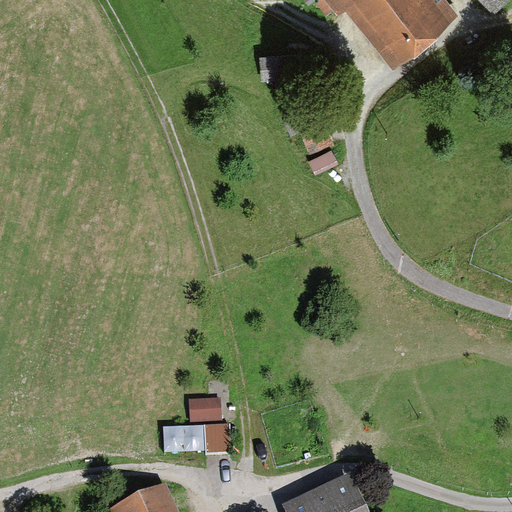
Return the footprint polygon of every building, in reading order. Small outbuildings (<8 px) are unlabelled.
[(388,60),(448,17),(435,0),(327,0),(336,12),(347,4),(388,60)] [(480,0),(491,10),(501,0),(480,0)] [(293,61),(258,62),(259,82),(293,81),(293,61)] [(317,110),(294,119),(307,151),(330,142),(317,110)] [(361,511),(341,473),(282,504),(286,511),(361,511)] [(168,511),(155,482),(97,507),(99,511),(168,511)]
